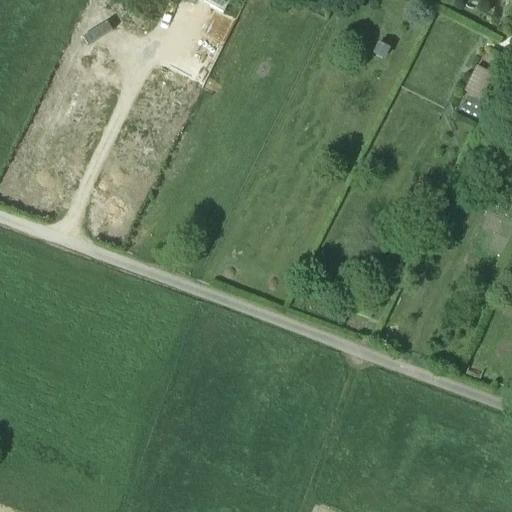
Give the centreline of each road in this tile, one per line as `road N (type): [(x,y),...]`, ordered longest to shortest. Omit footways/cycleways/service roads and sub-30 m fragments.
road 1 (track): [(511,410),(0,215)]
road 2 (track): [(359,352),(302,511)]
